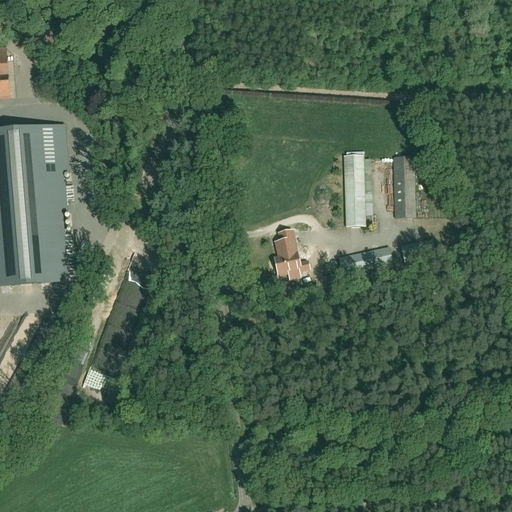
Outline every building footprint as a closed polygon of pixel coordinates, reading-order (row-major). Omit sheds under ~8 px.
[(0,100),(10,99),(6,49),(0,49),(0,100)] [(0,288),(66,283),(60,214),(66,214),(63,174),(69,173),(66,141),(64,138),(62,135),(59,132),(55,130),(52,129),(51,129),(0,132),(0,288)] [(346,229),(365,228),(363,157),(344,157),(346,229)] [(395,220),(416,220),(414,159),(393,159),(395,220)] [(280,259),(275,260),(279,277),(288,275),(288,273),(300,270),(301,272),(310,270),(308,263),(300,264),(297,253),(296,253),(293,240),(292,233),(292,232),(291,232),(281,234),(280,234),(280,235),(282,242),(276,243),(280,259)] [(342,275),(343,277),(393,266),(389,249),(339,260),(341,269),(333,270),(335,277),(342,275)] [(127,292),(143,297),(145,292),(136,289),(138,282),(131,279),(127,292)] [(137,311),(142,304),(136,300),(131,308),(137,311)]
